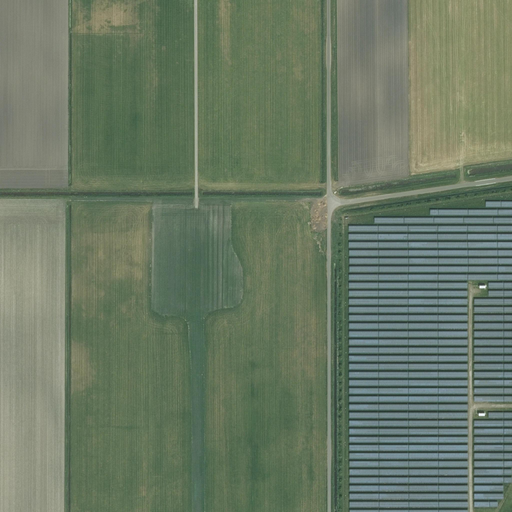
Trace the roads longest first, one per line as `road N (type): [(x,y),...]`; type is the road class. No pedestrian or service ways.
road 1 (track): [(329,198),(72,198)]
road 2 (unclassified): [(329,455),(330,202)]
road 3 (track): [(472,511),(471,285)]
road 4 (unclassified): [(330,202),(328,0)]
road 5 (track): [(196,0),(197,199)]
road 6 (unclassified): [(330,202),(511,178)]
